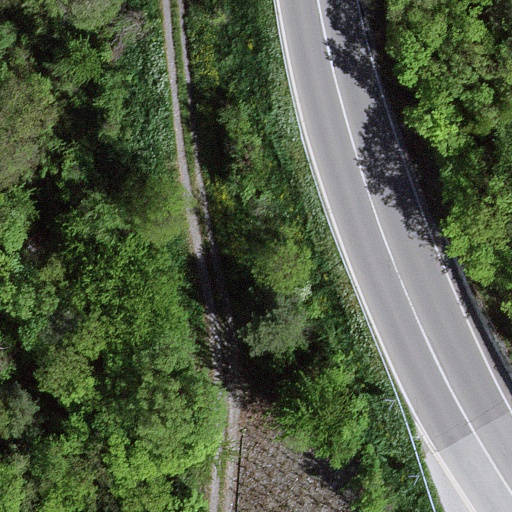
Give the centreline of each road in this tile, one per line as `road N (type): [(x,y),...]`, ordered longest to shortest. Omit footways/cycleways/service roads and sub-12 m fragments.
road 1 (tertiary): [(317,0),(383,238),(432,356),(511,494)]
road 2 (track): [(222,511),(226,360),(182,110),(173,0)]
